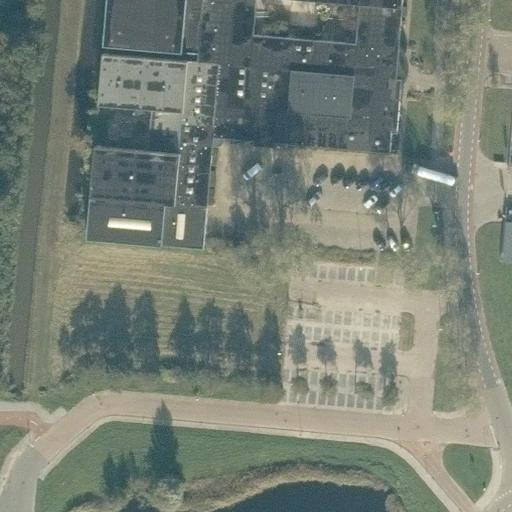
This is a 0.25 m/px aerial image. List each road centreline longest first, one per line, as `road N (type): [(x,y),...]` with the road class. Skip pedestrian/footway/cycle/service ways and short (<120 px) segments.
road 1 (unclassified): [(17,511),(35,459),(106,404),(471,429),(502,419)]
road 2 (unclassified): [(502,419),(468,295),(464,249),(479,0)]
